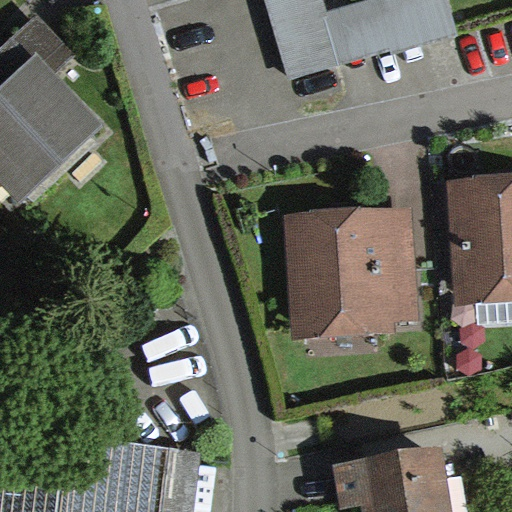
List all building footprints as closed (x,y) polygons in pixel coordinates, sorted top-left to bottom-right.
[(268,0),(289,76),(453,31),(444,0),(390,0),(325,18),(319,0),(268,0)] [(0,190),(16,209),(98,133),(59,92),(83,70),(37,20),(0,53),(0,190)] [(511,178),(450,183),(461,310),(511,306),(511,178)] [(411,212),(287,221),(296,346),(397,338),(396,326),(420,324),(411,212)] [(195,511),(201,462),(0,438),(0,511),(195,511)] [(451,511),(442,457),(336,474),(342,511),(350,511),(363,510),(362,511),(451,511)]
